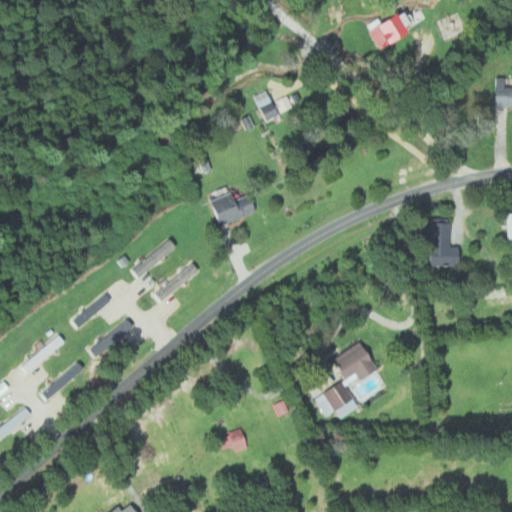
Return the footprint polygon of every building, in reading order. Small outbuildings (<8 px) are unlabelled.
[(384,23),(382,18),(370,23),(381,48),(413,34),(405,14),(384,23)] [(497,107),(511,107),(511,86),(507,86),(507,77),(498,77),(497,107)] [(278,116),(270,90),(256,94),(265,120),(278,116)] [(292,106),(288,95),(275,100),(279,112),(292,106)] [(213,199),(222,224),(259,211),(252,193),(239,198),(237,191),(213,199)] [(431,264),(462,265),(462,247),(452,246),(453,224),(425,224),(424,241),(431,242),(431,264)] [(141,277),(178,246),(171,237),(133,268),(141,277)] [(158,293),(165,301),(200,269),(193,261),(158,293)] [(67,344),(62,336),(28,358),(33,366),(67,344)] [(362,380),(380,369),(363,341),(335,358),(347,378),(358,372),(362,380)] [(326,415),(336,410),(340,417),(358,407),(344,381),(315,397),(326,415)] [(124,510),(121,506),(112,511),(139,511),(133,503),(124,510)]
